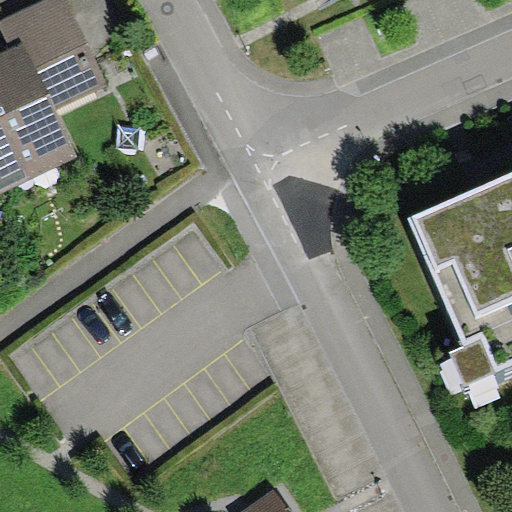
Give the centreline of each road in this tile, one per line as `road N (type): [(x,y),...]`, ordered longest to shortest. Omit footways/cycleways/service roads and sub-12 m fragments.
road 1 (residential): [(511,51),(251,164)]
road 2 (residential): [(431,511),(302,262)]
road 3 (residential): [(251,164),(168,0)]
